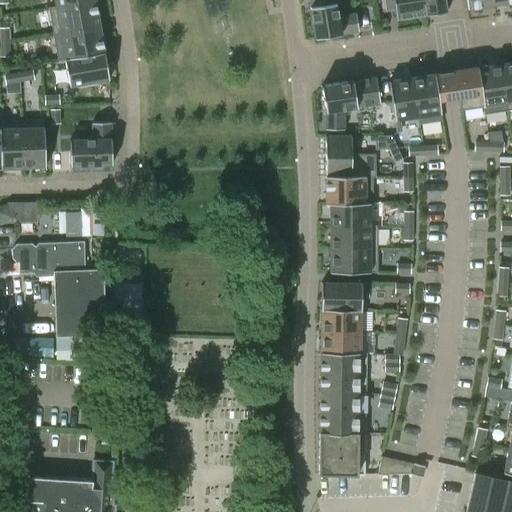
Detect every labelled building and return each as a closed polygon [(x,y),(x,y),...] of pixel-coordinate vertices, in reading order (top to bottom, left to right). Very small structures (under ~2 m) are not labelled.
[(53,35),(61,34),(100,27),(95,0),(93,0),(56,7),(49,8),(53,35)] [(308,0),(314,39),(358,32),(355,13),(338,16),(335,0),(308,0)] [(396,20),(425,15),(445,12),(443,0),(382,0),(384,10),(394,8),(396,20)] [(494,5),(492,0),(465,0),(467,9),(494,5)] [(61,34),(65,60),(105,53),(100,27),(61,34)] [(1,28),(1,42),(10,42),(9,28),(1,28)] [(10,42),(1,42),(2,56),(10,55),(10,42)] [(109,79),(105,53),(65,60),(70,86),(109,79)] [(511,62),(500,64),(507,111),(511,110),(511,62)] [(500,64),(477,68),(483,107),(482,107),(483,114),(506,111),(507,111),(500,64)] [(483,107),(477,68),(447,72),(437,74),(437,75),(436,75),(440,99),(441,99),(441,100),(451,98),(458,97),(460,111),(482,107),(483,107)] [(33,70),(19,73),(21,81),(34,79),(33,70)] [(7,83),(21,81),(19,73),(5,75),(7,83)] [(437,74),(412,78),(418,117),(440,114),(438,100),(441,100),(441,99),(440,99),(436,75),(437,75),(437,74)] [(376,77),(321,86),(325,111),(325,130),(344,130),(344,109),(380,104),(376,77)] [(394,121),(418,117),(412,78),(388,81),(394,121)] [(45,96),(46,104),(59,104),(59,95),(45,96)] [(51,110),(52,124),(60,124),(60,109),(51,110)] [(22,120),(24,167),(47,166),(45,119),(22,120)] [(0,121),(0,122),(0,128),(2,168),(24,167),(22,120),(0,121)] [(93,139),(70,140),(71,166),(113,164),(111,122),(92,123),(93,139)] [(375,178),(375,154),(351,154),(351,136),(325,136),(325,178),(372,178),(375,178)] [(392,136),(375,136),(375,149),(398,149),(392,136)] [(474,150),(489,151),(489,143),(475,142),(474,150)] [(489,143),(489,151),(502,152),(503,143),(489,143)] [(409,155),(423,155),(422,146),(408,147),(409,155)] [(422,146),(423,155),(437,154),(436,146),(422,146)] [(411,163),(403,163),(403,177),(411,177),(411,163)] [(508,181),(508,167),(500,167),(500,181),(508,181)] [(412,191),(411,177),(403,177),(403,191),(412,191)] [(325,178),(325,204),(329,204),(370,204),(372,204),(372,178),(325,178)] [(509,195),(508,181),(500,181),(500,195),(509,195)] [(4,202),(5,222),(39,221),(39,201),(4,202)] [(329,204),(330,225),(370,225),(370,204),(329,204)] [(104,212),(90,212),(90,211),(80,212),(80,236),(91,236),(91,235),(104,234),(104,212)] [(412,212),(404,212),(403,226),(412,226),(412,212)] [(511,221),(500,222),(500,230),(511,230),(511,221)] [(330,225),(330,249),(377,249),(377,225),(370,225),(330,225)] [(412,240),(412,226),(403,226),(403,240),(412,240)] [(87,271),(87,270),(84,241),(39,243),(37,246),(34,244),(17,244),(12,249),(13,258),(17,263),(19,263),(20,274),(33,273),(37,269),(42,274),(54,274),(55,274),(55,271),(87,271)] [(511,251),(511,243),(500,243),(500,251),(511,251)] [(377,249),(330,249),(330,273),(377,272),(377,249)] [(396,264),(396,272),(410,273),(410,265),(396,264)] [(507,268),(499,268),(498,282),(506,283),(507,268)] [(103,269),(87,270),(87,271),(55,271),(55,274),(54,274),(57,337),(107,335),(103,269)] [(321,310),(360,311),(361,283),(321,282),(321,310)] [(506,283),(498,282),(497,296),(505,296),(506,283)] [(395,284),(394,293),(409,293),(409,285),(395,284)] [(360,311),(321,310),(320,332),(360,332),(360,311)] [(494,325),(502,326),(504,312),(496,311),(494,325)] [(397,319),(396,333),(404,334),(406,320),(397,319)] [(501,339),(502,326),(494,325),(493,338),(501,339)] [(360,332),(320,332),(320,352),(360,353),(360,332)] [(404,334),(396,333),(394,346),(402,347),(404,334)] [(235,337),(157,339),(158,374),(236,372),(235,337)] [(320,352),(319,393),(365,394),(366,353),(360,353),(320,352)] [(384,355),(384,363),(398,363),(398,355),(384,355)] [(398,371),(398,363),(384,363),(384,371),(398,371)] [(487,378),(486,386),(500,388),(501,380),(487,378)] [(382,383),(381,390),(395,393),(396,385),(382,383)] [(500,388),(486,386),(484,394),(498,396),(500,388)] [(393,401),(395,393),(381,390),(379,398),(393,401)] [(319,393),(319,417),(319,433),(364,434),(365,394),(319,393)] [(391,409),(393,401),(379,398),(377,406),(383,407),(391,409)] [(474,443),(483,444),(486,430),(478,429),(474,443)] [(364,434),(319,433),(318,474),(364,475),(364,434)] [(480,458),(483,444),(474,443),(471,456),(480,458)] [(511,450),(507,450),(502,473),(511,474),(511,450)] [(377,474),(411,473),(413,464),(381,457),(377,474)] [(115,511),(116,505),(113,505),(115,482),(112,482),(113,462),(93,460),(92,480),(26,476),(24,501),(27,501),(26,511),(115,511)] [(413,464),(411,473),(410,474),(421,477),(423,466),(413,464)] [(457,511),(462,475),(441,472),(435,511),(457,511)] [(511,511),(511,480),(474,472),(464,511),(511,511)]
